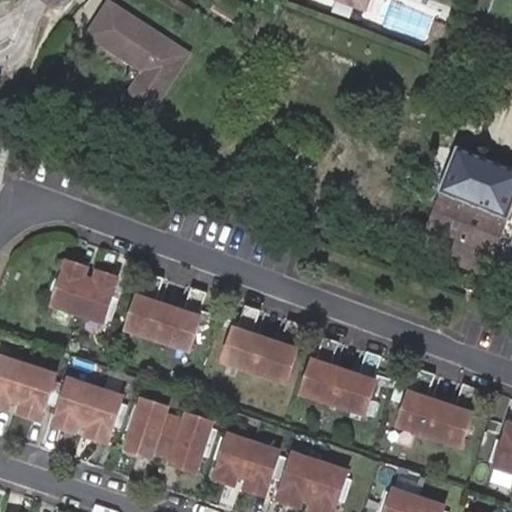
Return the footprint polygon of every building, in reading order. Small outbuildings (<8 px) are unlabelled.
[(147,117),(169,55),(84,21),(71,53),(129,76),(118,106),(147,117)] [(447,29),(438,25),(432,39),(442,43),(447,29)] [(384,222),(375,244),(472,284),(511,184),(511,181),(447,155),(420,222),(409,218),(404,231),(384,222)] [(108,317),(115,295),(109,293),(115,275),(95,269),(92,278),(81,275),(85,265),(64,259),(59,277),(52,275),(45,296),(52,298),(50,303),(100,320),(102,315),(108,317)] [(186,349),(197,315),(195,314),(203,290),(188,285),(179,309),(152,300),(160,276),(145,271),(137,295),(135,294),(123,329),(186,349)] [(283,381),(294,347),(292,346),(300,321),(285,316),(277,341),(249,332),(257,307),(242,303),(234,327),(232,326),(221,360),(283,381)] [(362,413),(373,379),(371,378),(379,354),(364,349),(356,374),(328,365),(336,340),(321,335),(313,360),(310,359),(299,393),(362,413)] [(113,424),(121,398),(115,396),(116,394),(65,377),(64,382),(51,377),(52,372),(2,356),(1,361),(0,360),(0,406),(7,409),(10,399),(20,403),(17,413),(37,419),(43,401),(56,405),(50,423),(70,430),(73,421),(84,424),(80,434),(100,440),(106,422),(113,424)] [(459,446),(470,412),(467,410),(475,386),(460,381),(452,406),(424,397),(433,372),(417,367),(409,392),(407,391),(396,425),(459,446)] [(215,426),(209,424),(211,420),(186,412),(183,419),(163,413),(166,405),(141,397),(139,401),(133,399),(124,428),(130,430),(124,448),(149,456),(152,448),(171,455),(169,463),(194,471),(200,453),(206,455),(215,426)] [(511,421),(508,420),(502,438),(495,436),(488,460),(494,462),(493,465),(511,470),(511,421)] [(342,467),(292,450),(291,455),(278,450),(279,448),(229,431),(228,434),(221,432),(213,457),(219,459),(213,477),(233,484),(236,475),(247,478),(243,488),(264,494),(270,476),(282,480),(276,498),(296,505),(299,495),(310,499),(307,508),(318,511),(327,511),(333,497),(339,499),(348,473),(341,471),(342,467)] [(443,502),(392,485),(391,488),(385,486),(376,511),(378,511),(446,511),(448,507),(441,504),(443,502)]
